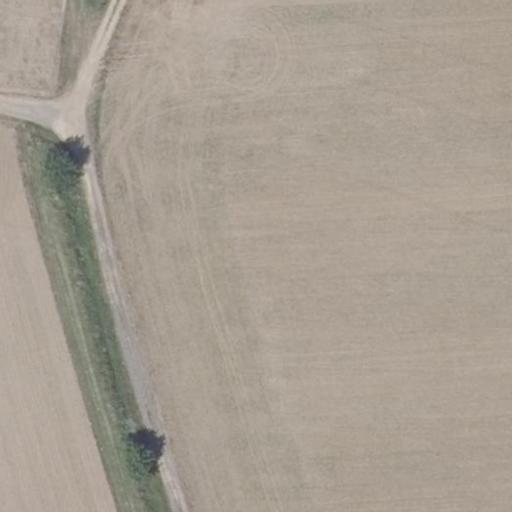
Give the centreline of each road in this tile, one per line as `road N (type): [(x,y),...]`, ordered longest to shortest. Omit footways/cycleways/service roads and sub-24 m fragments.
road 1 (track): [(0,105),(63,128),(90,160),(188,511)]
road 2 (track): [(63,128),(118,0)]
